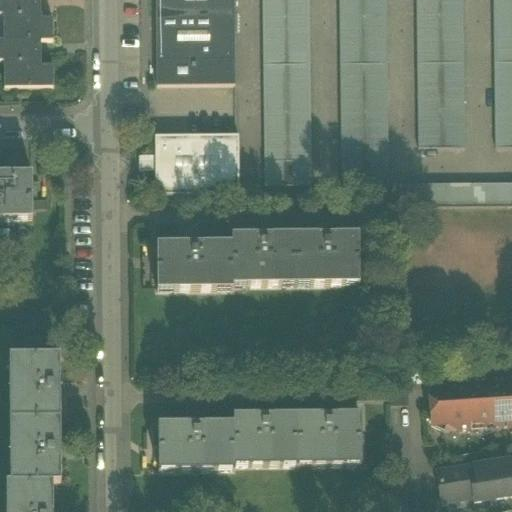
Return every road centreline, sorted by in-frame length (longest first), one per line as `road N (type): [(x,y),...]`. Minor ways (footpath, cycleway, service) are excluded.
road 1 (residential): [(107,129),(116,511)]
road 2 (residential): [(105,0),(107,129)]
